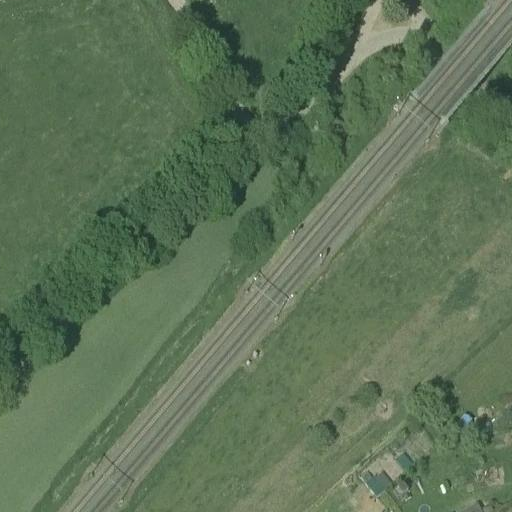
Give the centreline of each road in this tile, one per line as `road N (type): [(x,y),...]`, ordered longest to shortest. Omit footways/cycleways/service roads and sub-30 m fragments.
road 1 (unclassified): [(0,386),(193,194),(298,110),(349,55)]
road 2 (track): [(174,0),(257,142)]
